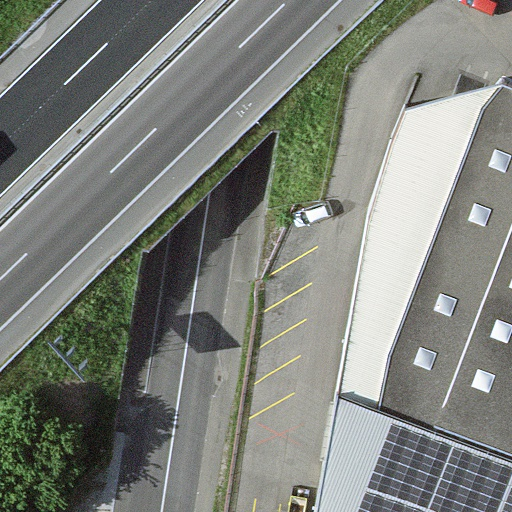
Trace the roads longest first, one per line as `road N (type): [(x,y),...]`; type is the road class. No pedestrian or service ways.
road 1 (secondary): [(158,511),(235,0)]
road 2 (motorway): [(0,277),(287,0)]
road 3 (motorway): [(151,0),(0,145)]
